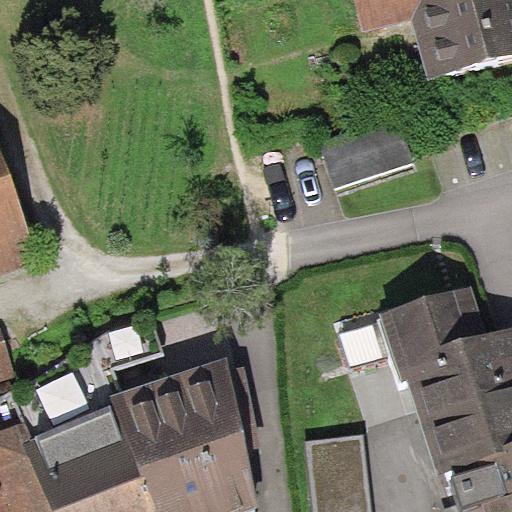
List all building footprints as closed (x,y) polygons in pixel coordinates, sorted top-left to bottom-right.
[(511,0),(353,0),(363,37),(413,24),(428,82),(511,60),(511,0)] [(415,165),(400,120),(320,146),(335,191),(415,165)] [(0,276),(39,263),(0,155),(0,276)] [(380,316),(402,387),(409,385),(449,373),(443,354),(486,341),(470,289),(380,316)] [(443,354),(449,373),(409,385),(438,478),(449,475),(511,455),(511,332),(486,341),(443,354)] [(0,391),(18,386),(5,343),(0,344),(0,391)] [(114,410),(154,511),(253,511),(260,510),(228,362),(111,401),(114,410)] [(154,511),(114,410),(25,446),(18,427),(0,434),(0,511),(154,511)] [(369,511),(362,437),(309,443),(316,511),(369,511)] [(511,511),(511,455),(449,475),(460,511),(511,511)]
